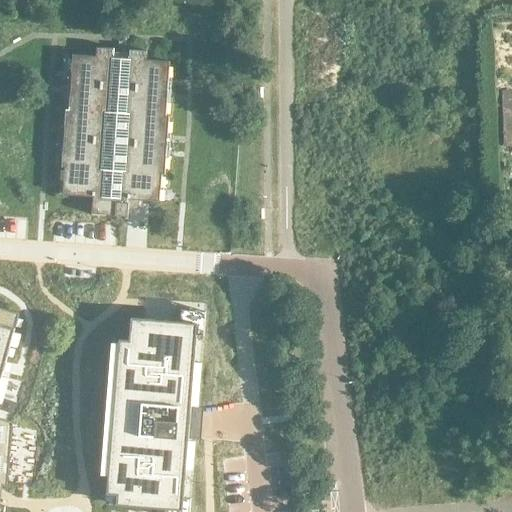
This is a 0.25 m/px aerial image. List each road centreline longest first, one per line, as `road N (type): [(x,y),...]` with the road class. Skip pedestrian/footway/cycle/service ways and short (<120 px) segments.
road 1 (residential): [(285,269),(0,249)]
road 2 (unclassified): [(352,511),(330,274),(285,269)]
